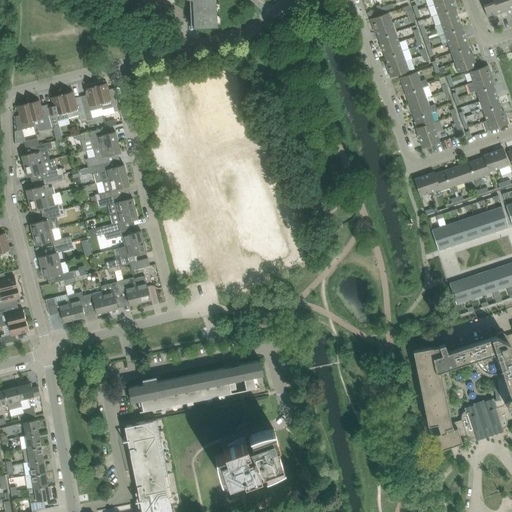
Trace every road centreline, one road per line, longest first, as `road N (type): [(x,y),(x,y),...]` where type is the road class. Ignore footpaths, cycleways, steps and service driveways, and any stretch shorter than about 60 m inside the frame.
road 1 (residential): [(511,132),(409,162),(350,0)]
road 2 (residential): [(175,314),(119,65)]
road 3 (residential): [(15,218),(5,101),(119,65)]
road 4 (residential): [(73,511),(48,351)]
road 5 (residential): [(48,351),(15,218)]
road 6 (residential): [(48,351),(175,314)]
